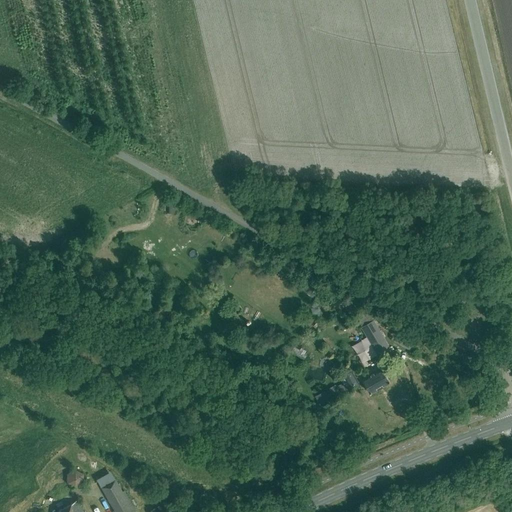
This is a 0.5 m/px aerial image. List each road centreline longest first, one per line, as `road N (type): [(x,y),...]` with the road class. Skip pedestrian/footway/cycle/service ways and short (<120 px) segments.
road 1 (unclassified): [(511,395),(491,359),(0,88)]
road 2 (secondary): [(297,511),(511,424)]
